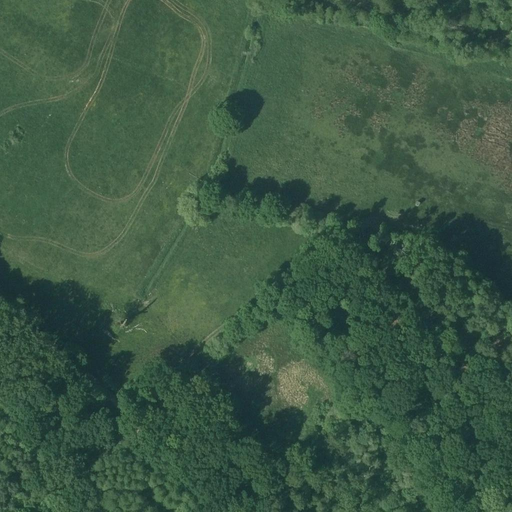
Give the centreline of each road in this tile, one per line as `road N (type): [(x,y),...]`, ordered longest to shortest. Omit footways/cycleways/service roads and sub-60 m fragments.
road 1 (track): [(40,511),(107,420),(341,241)]
road 2 (track): [(0,308),(124,410),(129,425),(225,511)]
road 3 (track): [(511,43),(348,0)]
